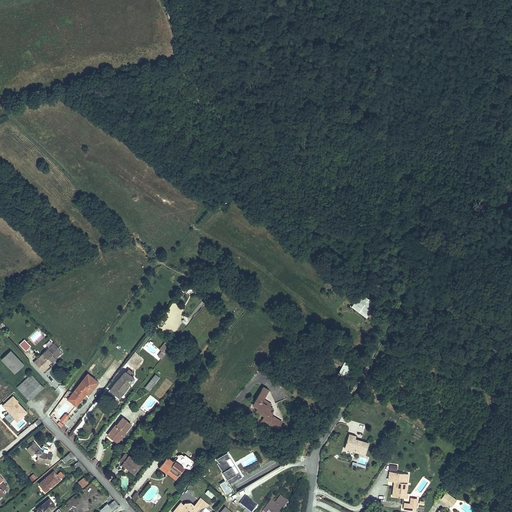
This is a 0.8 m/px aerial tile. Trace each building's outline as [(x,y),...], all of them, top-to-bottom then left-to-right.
[(189,282),(183,290),(186,293),(190,288),(195,290),(196,289),(199,287),(189,282)] [(352,306),(367,318),(377,304),(362,293),(352,306)] [(181,318),(181,309),(170,309),(170,318),(181,318)] [(19,344),(26,351),(29,348),(25,343),(27,341),(25,339),(19,344)] [(160,350),(165,353),(171,345),(166,341),(160,350)] [(33,362),(43,372),(50,366),(49,365),(62,352),(54,343),(33,362)] [(2,359),(15,373),(24,364),(11,350),(2,359)] [(333,359),(343,365),(346,361),(328,351),(326,355),(328,356),(327,357),(329,358),(333,359)] [(339,372),(346,376),(352,365),(346,361),(339,372)] [(259,372),(264,375),(269,369),(264,365),(259,372)] [(111,390),(120,397),(134,378),(130,375),(132,371),(128,368),(126,372),(124,372),(111,390)] [(68,399),(76,405),(83,397),(82,396),(85,392),(86,392),(89,394),(98,382),(88,373),(68,399)] [(17,387),(29,400),(43,387),(31,374),(17,387)] [(145,387),(149,390),(155,382),(152,379),(145,387)] [(268,423),(278,428),(283,420),(270,390),(263,386),(253,404),(258,407),(256,410),(261,413),(263,412),(265,414),(263,418),(269,421),(268,423)] [(3,406),(8,411),(9,410),(11,412),(10,413),(5,417),(9,421),(13,417),(19,412),(21,415),(25,411),(16,401),(17,400),(13,397),(3,406)] [(61,420),(64,422),(68,416),(69,415),(67,413),(66,414),(65,414),(61,420)] [(108,435),(113,439),(114,437),(118,440),(123,433),(123,434),(125,432),(131,424),(123,418),(116,426),(116,425),(108,435)] [(113,439),(118,442),(125,433),(125,432),(123,434),(123,433),(118,440),(114,437),(113,439)] [(345,448),(365,454),(368,443),(360,440),(359,441),(358,441),(358,440),(355,439),(356,436),(349,434),(345,448)] [(37,460),(45,463),(46,462),(50,463),(53,454),(49,453),(48,454),(43,452),(42,452),(41,453),(39,450),(40,449),(34,442),(27,448),(33,455),(36,453),(38,456),(37,460)] [(62,459),(65,463),(71,457),(72,459),(75,456),(71,451),(62,459)] [(217,463),(229,483),(242,476),(239,472),(236,473),(232,466),(231,466),(227,459),(230,457),(227,452),(216,458),(218,462),(217,463)] [(130,470),(135,474),(141,465),(129,455),(128,456),(125,453),(119,460),(122,463),(128,468),(128,467),(130,469),(130,470)] [(174,460),(178,464),(184,456),(182,454),(178,455),(174,460)] [(169,470),(178,477),(191,459),(185,455),(184,456),(178,464),(174,460),(173,461),(167,457),(160,467),(167,472),(169,470)] [(358,463),(365,465),(367,459),(360,457),(358,463)] [(167,472),(176,479),(178,477),(169,470),(167,472)] [(39,483),(46,491),(60,479),(60,478),(57,474),(54,471),(39,483)] [(390,471),(389,477),(397,478),(396,482),(398,482),(397,487),(394,486),(393,496),(403,497),(403,493),(406,493),(408,474),(390,471)] [(78,482),(83,487),(89,482),(84,477),(78,482)] [(397,478),(389,477),(388,481),(394,482),(394,486),(397,487),(398,482),(396,482),(397,478)] [(381,485),(380,498),(386,499),(388,486),(381,485)] [(446,492),(441,499),(451,506),(456,499),(446,492)] [(240,504),(249,511),(252,511),(258,506),(253,501),(251,503),(249,501),(250,499),(246,496),(240,504)] [(281,511),(283,510),(285,511),(288,508),(286,507),(289,503),(281,497),(277,502),(278,503),(277,505),(275,504),(271,501),(263,511),(268,511),(269,511),(269,510),(271,511),(281,511)] [(96,498),(89,505),(93,509),(100,502),(96,498)] [(181,502),(172,511),(196,511),(198,509),(208,505),(200,498),(194,505),(191,503),(188,505),(185,503),(184,505),(181,502)] [(35,511),(34,511),(47,511),(55,506),(49,499),(42,505),(43,506),(42,507),(41,506),(37,509),(38,509),(35,511)] [(401,510),(417,511),(418,500),(402,499),(401,510)] [(110,511),(119,505),(114,500),(109,504),(108,503),(100,510),(101,511),(110,511)]
